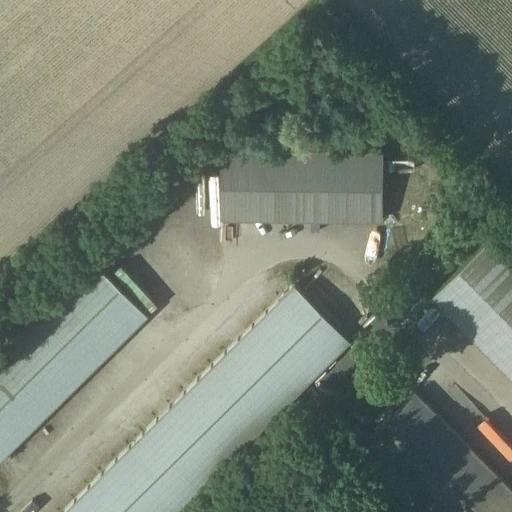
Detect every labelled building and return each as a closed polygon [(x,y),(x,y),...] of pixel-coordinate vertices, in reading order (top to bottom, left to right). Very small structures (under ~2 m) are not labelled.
[(382,219),(383,149),(221,147),(220,218),(382,219)] [(511,263),(488,239),(431,294),(511,376),(511,263)] [(0,458),(149,312),(92,254),(0,345),(0,458)] [(182,278),(209,287),(212,277),(174,265),(160,308),(171,312),(182,278)] [(174,511),(351,337),(294,280),(58,511),(174,511)] [(364,439),(437,511),(511,511),(511,486),(415,389),(364,439)]
